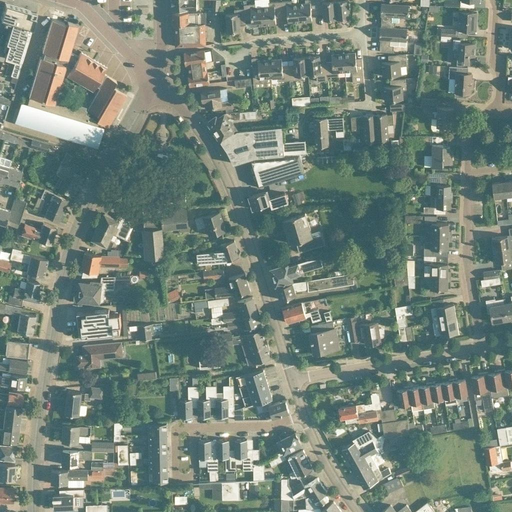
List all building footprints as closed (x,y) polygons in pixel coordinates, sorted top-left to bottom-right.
[(171,0),(172,10),(182,10),(197,9),(197,5),(197,3),(196,0),(171,0)] [(288,23),(299,22),(297,3),(291,3),(291,0),(279,1),(281,17),(287,16),(288,23)] [(297,3),(299,22),(312,21),(311,14),(316,13),(314,0),(304,0),(305,2),(297,3)] [(314,0),(316,13),(323,13),(324,18),(325,19),(335,19),(333,0),(314,0)] [(348,0),(333,0),(335,19),(348,18),(349,16),(348,0)] [(275,17),(281,17),(279,1),(269,2),(269,5),(262,6),(263,25),(276,24),(275,17)] [(17,77),(35,17),(29,15),(30,11),(30,10),(5,2),(0,18),(12,22),(11,26),(3,50),(6,51),(4,57),(15,60),(10,76),(17,77)] [(395,28),(395,21),(399,22),(399,15),(408,15),(409,5),(391,4),(381,3),(381,15),(382,15),(381,27),(380,27),(380,28),(407,29),(395,28)] [(252,26),(263,25),(262,6),(255,6),(255,4),(244,5),(244,8),(245,24),(246,23),(246,19),(252,19),(252,26)] [(240,24),(245,24),(244,8),(234,9),(235,13),(226,14),(227,32),(240,31),(240,24)] [(458,29),(464,30),(474,30),(474,23),(476,23),(477,12),(459,11),(458,29)] [(173,25),(205,23),(201,23),(201,12),(188,12),(182,12),(172,12),(173,25)] [(112,87),(116,81),(107,75),(103,73),(106,66),(81,51),(78,56),(69,52),(78,25),(67,21),(66,24),(63,23),(64,22),(52,19),(51,18),(51,19),(41,50),(43,51),(44,51),(42,57),(40,56),(39,60),(31,86),(28,95),(29,96),(26,106),(23,104),(17,121),(95,145),(99,132),(101,123),(108,127),(124,99),(126,95),(115,88),(115,89),(112,87)] [(205,23),(173,25),(175,25),(175,35),(205,35),(205,23)] [(456,28),(433,27),(432,34),(441,34),(441,35),(456,36),(456,28)] [(407,29),(380,28),(379,39),(380,39),(379,51),(393,52),(393,46),(406,46),(407,29)] [(175,35),(176,46),(205,45),(205,35),(175,35)] [(454,38),(452,63),(468,64),(468,63),(467,63),(468,55),(474,55),(475,43),(459,42),(460,39),(454,38)] [(205,49),(184,52),(186,65),(206,62),(205,49)] [(353,83),(364,82),(362,58),(356,59),(355,52),(343,53),(345,70),(352,69),(353,83)] [(338,75),(338,71),(345,70),(343,53),(331,54),(332,61),(326,62),(326,67),(327,76),(338,75)] [(401,75),(400,65),(407,65),(406,54),(388,55),(389,61),(382,62),(383,76),(401,75)] [(318,55),(306,56),(308,74),(316,73),(317,81),(327,80),(327,76),(326,67),(321,68),(320,57),(318,55)] [(288,65),(289,79),(300,79),(299,75),(308,74),(306,56),(295,57),(294,59),(294,64),(288,65)] [(282,59),(269,60),(271,77),(278,77),(278,80),(289,79),(288,65),(282,65),(282,59)] [(252,68),(253,77),(254,87),(271,85),(271,77),(269,60),(258,61),(258,67),(252,68)] [(188,75),(208,72),(207,72),(205,62),(206,62),(186,65),(188,65),(189,74),(188,75)] [(468,67),(458,66),(449,66),(448,77),(457,78),(455,97),(466,97),(466,93),(471,93),(471,87),(473,88),(473,79),(472,79),(472,73),(468,73),(468,67)] [(208,72),(188,75),(190,86),(209,83),(208,72)] [(235,79),(236,87),(251,85),(250,77),(235,79)] [(385,100),(395,100),(403,99),(402,90),(406,89),(405,78),(390,79),(391,86),(384,86),(385,100)] [(0,103),(6,105),(8,98),(1,96),(1,94),(0,93),(0,89),(0,90),(2,83),(0,81),(0,103)] [(479,81),(479,92),(491,92),(491,81),(479,81)] [(233,107),(232,100),(229,100),(227,88),(202,91),(203,101),(205,100),(207,108),(221,105),(221,109),(233,107)] [(292,104),(310,103),(309,96),(292,97),(292,104)] [(414,97),(413,105),(437,107),(437,99),(414,97)] [(439,132),(439,126),(453,127),(454,108),(439,107),(438,118),(431,118),(431,125),(431,127),(432,129),(433,131),(435,132),(439,132)] [(220,140),(237,129),(232,121),(230,122),(227,118),(229,116),(231,119),(256,118),(256,110),(226,112),(217,118),(216,116),(210,120),(212,122),(210,123),(220,140)] [(377,141),(377,146),(386,146),(385,141),(388,140),(387,124),(394,124),(393,114),(387,114),(386,113),(375,114),(377,141)] [(377,141),(375,114),(363,115),(363,116),(351,117),(352,130),(358,130),(358,126),(364,126),(365,142),(371,142),(373,141),(376,141),(377,141)] [(315,128),(315,137),(315,146),(329,144),(328,129),(336,128),(336,136),(343,135),(344,127),(343,117),(327,118),(327,117),(314,118),(315,128)] [(237,129),(220,140),(227,150),(234,163),(249,159),(255,157),(299,153),(306,152),(305,141),(283,142),(282,126),(237,129)] [(16,143),(18,138),(5,134),(4,139),(16,143)] [(431,136),(415,135),(399,135),(399,143),(430,144),(431,136)] [(343,138),(344,149),(351,148),(350,137),(343,138)] [(29,147),(29,146),(30,142),(18,138),(16,143),(29,147)] [(30,142),(29,146),(46,151),(48,143),(31,138),(30,142)] [(443,144),(433,143),(432,143),(432,166),(443,166),(443,164),(452,164),(452,153),(449,153),(449,146),(443,146),(443,144)] [(57,186),(61,189),(69,194),(80,175),(78,174),(81,168),(71,162),(74,157),(67,153),(61,164),(60,164),(55,172),(60,174),(54,184),(57,186)] [(255,157),(249,159),(249,160),(250,160),(253,168),(252,168),(258,187),(274,182),(305,172),(299,153),(255,157)] [(158,182),(165,182),(165,192),(159,192),(159,204),(186,203),(186,192),(172,192),(171,154),(158,154),(158,182)] [(0,179),(5,181),(9,167),(11,160),(0,156),(0,179)] [(5,181),(17,185),(22,171),(9,167),(5,181)] [(416,173),(405,173),(405,184),(416,184),(416,173)] [(446,178),(435,178),(435,184),(430,184),(430,195),(438,195),(452,195),(452,191),(450,191),(450,184),(446,184),(446,178)] [(494,197),(506,195),(504,182),(492,183),(494,197)] [(67,199),(58,195),(44,189),(40,197),(44,199),(43,201),(38,212),(58,221),(63,210),(67,199)] [(272,207),(281,204),(288,202),(285,193),(269,198),(267,190),(249,196),(253,209),(270,203),(272,207)] [(452,201),(452,195),(438,195),(430,195),(431,206),(424,206),(424,213),(445,213),(446,207),(450,207),(450,201),(452,201)] [(11,208),(22,212),(26,202),(14,198),(11,208)] [(164,230),(162,208),(161,207),(143,205),(147,257),(164,256),(162,230),(164,230)] [(162,208),(164,230),(180,228),(180,230),(188,230),(186,206),(162,208)] [(0,222),(5,224),(7,220),(10,210),(0,207),(0,222)] [(18,223),(22,212),(11,208),(7,219),(18,223)] [(210,235),(226,230),(220,211),(218,211),(215,210),(211,211),(210,214),(203,216),(204,216),(195,219),(198,228),(207,225),(210,235)] [(299,252),(325,244),(322,233),(312,236),(305,212),(283,219),(290,243),(296,241),(299,252)] [(98,226),(113,233),(125,239),(134,221),(118,214),(115,218),(104,213),(98,226)] [(448,231),(449,223),(436,223),(437,215),(427,215),(425,215),(413,215),(405,215),(405,222),(413,222),(425,222),(432,222),(432,235),(451,236),(451,231),(448,231)] [(20,234),(41,241),(51,244),(56,227),(43,223),(40,229),(24,223),(20,234)] [(113,233),(98,226),(92,239),(110,248),(113,242),(110,240),(113,233)] [(493,250),(511,247),(511,227),(508,228),(509,235),(492,237),(493,250)] [(424,255),(436,255),(436,249),(448,249),(448,241),(451,241),(451,236),(432,235),(432,241),(424,241),(424,255)] [(198,264),(205,263),(225,261),(230,259),(240,256),(235,240),(220,245),(222,250),(197,253),(198,264)] [(511,247),(493,250),(495,262),(511,259),(511,247)] [(12,248),(10,257),(10,258),(28,262),(26,271),(43,276),(47,259),(20,252),(21,250),(12,248)] [(129,257),(120,256),(101,256),(85,253),(82,269),(98,273),(99,266),(119,266),(128,266),(129,257)] [(436,263),(436,255),(424,255),(423,267),(431,268),(431,275),(450,276),(450,271),(448,270),(448,263),(436,263)] [(284,265),(275,267),(271,268),(272,272),(276,285),(286,282),(292,280),(291,275),(322,266),(321,258),(307,260),(288,266),(288,264),(284,265)] [(0,268),(8,271),(11,262),(0,259),(0,268)] [(407,264),(392,266),(395,285),(412,283),(411,268),(408,268),(407,264)] [(204,279),(225,277),(225,269),(195,272),(196,276),(203,275),(204,279)] [(485,279),(494,278),(500,277),(499,269),(483,271),(484,279),(485,279)] [(215,287),(205,288),(206,298),(216,297),(234,295),(235,295),(241,294),(251,291),(245,273),(235,276),(229,278),(231,286),(215,287)] [(293,282),(276,287),(280,299),(287,297),(288,298),(289,298),(289,297),(296,295),(295,290),(308,288),(308,290),(354,283),(352,273),(342,275),(334,276),(293,282)] [(79,286),(79,290),(78,290),(77,295),(75,294),(74,301),(77,302),(79,302),(82,302),(82,300),(99,302),(104,300),(104,295),(100,293),(100,292),(101,290),(114,290),(115,282),(130,282),(131,282),(130,275),(115,276),(102,276),(101,281),(92,280),(91,282),(80,281),(79,286)] [(450,281),(450,276),(431,275),(431,288),(424,288),(424,295),(435,296),(435,289),(447,289),(448,281),(450,281)] [(7,302),(11,303),(21,305),(22,298),(38,301),(39,293),(37,292),(39,283),(26,280),(24,289),(15,287),(13,295),(9,294),(7,302)] [(177,288),(167,293),(171,302),(181,297),(177,288)] [(240,310),(223,312),(223,316),(224,321),(227,321),(244,320),(243,318),(258,313),(252,296),(243,299),(238,301),(240,310)] [(228,297),(194,301),(195,309),(195,311),(203,310),(202,306),(208,306),(229,304),(228,297)] [(492,322),(507,319),(504,303),(503,298),(495,299),(495,298),(485,300),(487,313),(491,313),(492,322)] [(282,307),(287,322),(306,317),(306,316),(311,315),(312,322),(321,319),(318,308),(305,312),(302,301),(282,307)] [(16,330),(32,333),(35,315),(20,312),(20,308),(0,302),(0,311),(0,312),(1,310),(12,313),(9,329),(16,330)] [(396,314),(404,312),(404,314),(412,313),(410,304),(408,304),(402,305),(394,307),(396,314)] [(433,321),(456,317),(454,304),(431,308),(433,321)] [(109,309),(77,312),(79,336),(114,333),(114,331),(120,331),(119,325),(121,325),(120,313),(109,314),(109,309)] [(326,320),(332,319),(329,310),(324,311),(326,320)] [(244,320),(227,321),(228,328),(243,326),(243,325),(245,325),(246,329),(252,327),(261,324),(258,313),(243,318),(244,320)] [(346,317),(349,331),(357,330),(354,315),(346,317)] [(458,331),(456,317),(433,321),(435,335),(459,331),(458,331)] [(339,348),(338,338),(336,328),(334,328),(333,321),(318,323),(320,331),(310,332),(314,352),(314,349),(323,348),(323,351),(339,348)] [(377,322),(359,325),(360,337),(365,336),(366,343),(380,341),(379,337),(383,336),(384,335),(384,333),(384,330),(383,328),(381,327),(378,327),(377,322)] [(153,324),(137,325),(139,340),(152,339),(151,331),(153,331),(153,324)] [(401,341),(408,340),(406,326),(398,327),(401,341)] [(231,333),(220,334),(221,345),(232,344),(232,343),(241,342),(248,364),(254,362),(271,356),(263,329),(245,334),(240,335),(240,334),(232,336),(231,333)] [(5,354),(18,355),(28,356),(30,341),(6,339),(5,354)] [(85,367),(94,367),(101,366),(100,361),(100,357),(114,356),(123,356),(121,342),(83,345),(84,355),(82,355),(79,355),(79,356),(76,356),(77,365),(85,364),(85,367)] [(200,368),(220,366),(219,357),(219,355),(199,357),(200,368)] [(0,368),(16,371),(26,373),(27,361),(3,357),(2,362),(0,361),(0,368)] [(272,398),(263,369),(236,375),(246,406),(256,403),(270,399),(272,398)] [(495,372),(488,373),(492,397),(508,394),(507,387),(504,369),(494,370),(495,372)] [(154,370),(136,372),(137,379),(155,377),(154,370)] [(478,375),(471,376),(473,386),(474,392),(475,399),(483,398),(485,411),(494,409),(492,397),(488,373),(487,371),(478,373),(478,375)] [(25,375),(15,374),(2,372),(1,376),(0,375),(0,383),(24,387),(25,375)] [(179,390),(179,376),(169,376),(169,390),(179,390)] [(449,381),(442,382),(445,398),(446,405),(457,403),(456,396),(453,378),(449,379),(449,381)] [(457,378),(453,378),(456,396),(468,394),(465,378),(458,379),(457,378)] [(435,381),(430,382),(433,400),(445,398),(442,382),(435,383),(435,381)] [(427,385),(420,386),(423,408),(435,407),(433,400),(430,382),(426,383),(427,385)] [(217,406),(216,392),(216,385),(206,385),(206,399),(198,399),(198,406),(198,416),(210,416),(210,406),(217,406)] [(234,406),(234,385),(224,385),(224,392),(216,392),(217,406),(217,416),(228,415),(228,406),(234,406)] [(412,385),(408,386),(412,410),(423,408),(420,386),(413,387),(412,385)] [(68,390),(65,413),(66,413),(66,415),(72,416),(72,414),(79,415),(79,414),(86,415),(87,405),(81,404),(81,399),(85,400),(85,399),(90,399),(90,397),(91,397),(91,396),(102,397),(103,388),(91,386),(91,393),(68,390)] [(198,406),(198,399),(198,386),(188,386),(189,399),(180,399),(180,417),(192,417),(192,406),(198,406)] [(397,390),(398,400),(399,406),(411,404),(412,410),(408,386),(404,387),(404,389),(397,390)] [(0,401),(21,404),(23,392),(8,390),(7,394),(0,392),(0,401)] [(270,399),(256,403),(257,406),(259,412),(264,410),(264,413),(266,419),(273,417),(280,415),(289,412),(285,399),(271,404),(270,399)] [(357,422),(382,418),(384,433),(385,437),(389,436),(410,433),(408,422),(407,418),(397,420),(395,408),(381,410),(381,409),(358,412),(356,403),(340,406),(340,407),(338,410),(337,410),(338,415),(339,415),(341,416),(341,417),(345,417),(346,421),(356,419),(357,422)] [(21,406),(11,405),(6,404),(5,408),(0,407),(0,414),(20,417),(21,406)] [(243,419),(243,407),(234,410),(234,419),(243,419)] [(18,428),(20,417),(0,414),(0,421),(3,422),(3,426),(18,428)] [(414,421),(416,432),(424,431),(423,430),(422,424),(420,425),(419,420),(414,421)] [(149,422),(149,434),(167,434),(167,422),(149,422)] [(63,441),(73,441),(90,443),(91,426),(64,424),(63,441)] [(343,426),(333,428),(337,435),(346,430),(343,426)] [(497,428),(498,436),(500,444),(508,443),(505,426),(503,426),(504,427),(497,428)] [(16,442),(18,431),(0,428),(0,435),(1,436),(1,440),(16,442)] [(354,442),(342,448),(354,470),(367,463),(364,458),(378,450),(382,448),(385,437),(384,433),(377,437),(369,430),(362,434),(353,439),(354,442)] [(410,433),(389,436),(390,443),(428,437),(427,430),(424,431),(416,432),(410,433)] [(279,455),(300,444),(294,432),(278,441),(282,448),(277,451),(279,455)] [(167,445),(167,434),(149,434),(149,446),(167,445)] [(217,457),(217,449),(211,449),(211,439),(199,440),(199,460),(208,460),(208,470),(218,470),(218,457),(217,457)] [(235,457),(235,449),(229,449),(229,439),(217,439),(217,449),(217,457),(218,457),(226,457),(226,470),(236,470),(236,457),(235,457)] [(253,459),(253,449),(247,449),(247,439),(235,439),(235,449),(235,457),(236,457),(243,457),(243,470),(253,469),(253,464),(253,459)] [(114,451),(114,441),(92,441),(91,450),(114,451)] [(0,456),(13,458),(13,456),(15,455),(16,451),(14,450),(14,448),(11,447),(11,444),(4,443),(0,442),(0,456)] [(118,445),(119,464),(129,463),(128,445),(118,445)] [(168,457),(167,445),(149,446),(150,457),(168,457)] [(489,446),(483,447),(486,464),(488,464),(497,463),(494,445),(489,446)] [(313,469),(303,449),(288,457),(295,470),(289,473),(291,477),(295,477),(298,476),(313,469)] [(93,451),(73,450),(63,450),(62,464),(79,464),(79,458),(93,458),(93,451)] [(367,463),(354,470),(364,487),(391,472),(388,467),(380,471),(377,465),(384,461),(378,450),(364,458),(367,463)] [(168,468),(168,457),(150,457),(150,469),(168,468)] [(510,460),(501,462),(502,469),(511,468),(510,460)] [(0,477),(4,478),(14,479),(15,472),(14,472),(15,464),(0,463),(0,477)] [(262,464),(253,464),(253,469),(254,479),(262,479),(262,464)] [(397,477),(411,472),(408,466),(395,471),(397,477)] [(168,480),(168,468),(150,469),(150,481),(168,480)] [(88,470),(78,469),(68,469),(68,470),(52,469),(51,483),(68,483),(68,486),(83,487),(84,479),(88,479),(88,470)] [(399,476),(384,483),(388,492),(403,484),(399,476)] [(291,489),(288,484),(280,484),(280,499),(288,499),(294,499),(309,495),(323,486),(318,477),(304,486),(302,482),(291,489)] [(239,499),(239,481),(212,482),(213,499),(222,498),(222,499),(239,499)] [(0,500),(13,501),(13,487),(0,486),(0,500)] [(328,492),(323,486),(309,495),(314,501),(315,500),(319,506),(320,505),(329,499),(325,494),(328,492)] [(84,488),(59,489),(59,490),(63,490),(63,494),(54,495),(54,508),(74,507),(74,496),(84,495),(84,488)] [(280,499),(274,498),(274,510),(288,510),(288,509),(288,504),(288,499),(280,499)] [(342,511),(333,500),(321,510),(320,507),(308,508),(299,509),(298,511),(342,511)] [(435,511),(427,502),(413,511),(435,511)]
